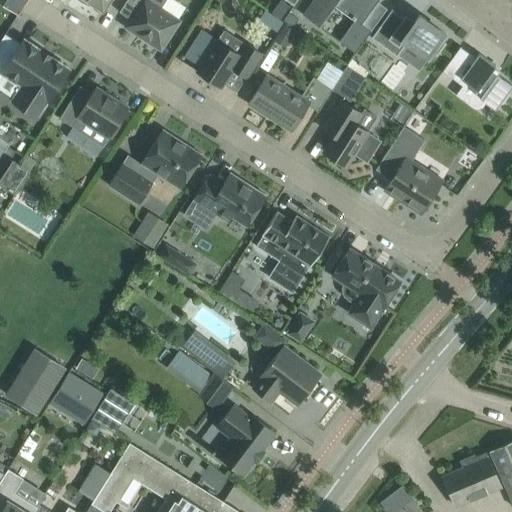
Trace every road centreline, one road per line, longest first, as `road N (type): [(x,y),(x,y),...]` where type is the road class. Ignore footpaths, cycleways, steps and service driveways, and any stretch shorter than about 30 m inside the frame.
road 1 (residential): [(422,250),(32,4)]
road 2 (tertiary): [(314,511),(414,383)]
road 3 (tertiary): [(414,383),(511,266)]
road 4 (residential): [(422,250),(449,235),(511,150)]
